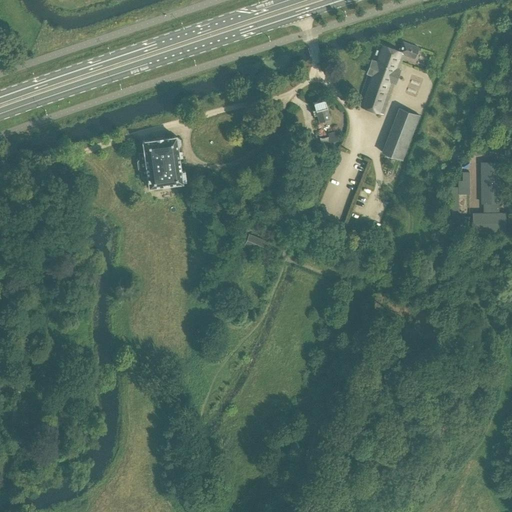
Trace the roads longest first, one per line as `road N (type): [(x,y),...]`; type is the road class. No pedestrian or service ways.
road 1 (primary): [(0,115),(344,0)]
road 2 (track): [(319,69),(291,95),(72,163),(0,212)]
road 3 (track): [(396,192),(410,215),(409,239),(289,511)]
road 4 (primary): [(287,0),(0,98)]
road 5 (track): [(186,125),(193,163),(211,173),(233,171),(270,136),(291,95)]
road 6 (track): [(410,227),(506,332)]
